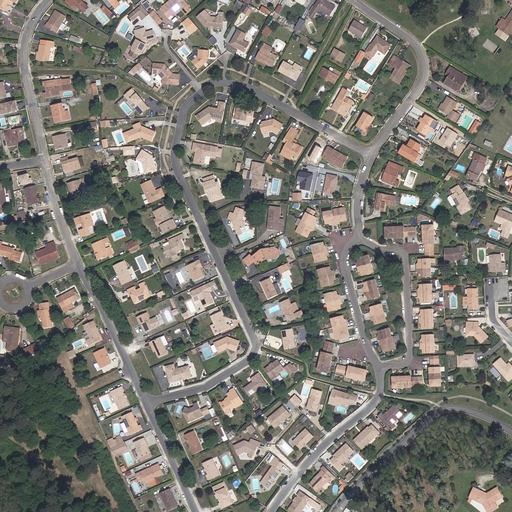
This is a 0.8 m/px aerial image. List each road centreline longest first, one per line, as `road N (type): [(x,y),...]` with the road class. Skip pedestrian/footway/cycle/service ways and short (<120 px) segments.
road 1 (residential): [(203,91),(183,107),(173,155),(258,338),(255,358),(208,388),(146,405)]
road 2 (residential): [(370,155),(415,92),(421,54),(353,0)]
road 3 (unclassified): [(352,492),(440,412),(491,419),(511,434)]
road 4 (residential): [(376,371),(407,365),(401,263),(355,238)]
road 5 (residential): [(370,155),(261,94),(234,84),(203,91)]
road 6 (residential): [(272,511),(374,401),(376,371)]
road 7 (residential): [(49,0),(37,14),(29,73),(47,159)]
road 8 (unknown): [(29,73),(120,75),(181,114)]
road 9 (residential): [(79,266),(146,405)]
road 10 (residential): [(355,238),(341,262),(376,371)]
